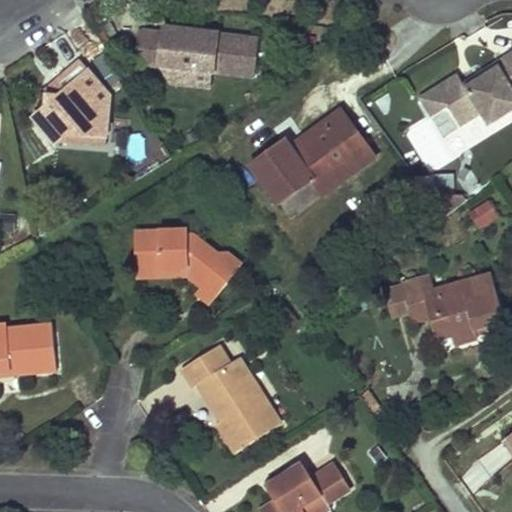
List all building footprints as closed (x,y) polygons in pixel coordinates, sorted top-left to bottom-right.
[(138,64),(255,78),(260,40),(200,33),(165,28),(164,33),(142,31),(138,64)] [(459,75),(422,100),(434,119),(452,108),(465,127),(485,115),(493,126),(511,113),(511,50),(496,61),(499,67),(489,74),(485,68),(476,75),(479,80),(468,88),(464,83),(459,75)] [(496,61),(485,68),(489,74),(499,67),(496,61)] [(48,98),(50,106),(36,116),(55,141),(65,134),(106,138),(110,97),(81,63),(57,83),(65,93),(59,99),(48,98)] [(476,75),(464,83),(468,88),(479,80),(476,75)] [(48,98),(59,99),(65,93),(57,83),(45,94),(48,98)] [(268,157),(252,168),(279,207),(310,186),(314,190),(317,188),(324,198),(345,183),(335,168),(366,147),(342,113),(302,141),(306,147),(294,155),(290,150),(286,144),(277,150),(276,149),(267,155),(268,157)] [(65,134),(55,141),(106,146),(106,138),(65,134)] [(302,141),(290,150),(294,155),(306,147),(302,141)] [(366,147),(335,168),(345,183),(376,161),(366,147)] [(430,201),(444,221),(464,207),(461,202),(435,197),(430,201)] [(488,198),(467,211),(480,229),(500,216),(488,198)] [(190,230),(158,232),(159,242),(137,243),(138,271),(183,269),(183,264),(189,263),(189,274),(204,285),(198,293),(212,304),(244,265),(231,255),(220,256),(196,235),(190,235),(190,230)] [(158,232),(136,234),(137,243),(159,242),(158,232)] [(183,269),(138,271),(138,278),(189,277),(189,274),(189,263),(183,264),(183,269)] [(432,278),(404,286),(412,317),(431,312),(433,319),(439,340),(454,337),(457,346),(481,338),(479,335),(477,329),(507,321),(493,275),(436,292),(432,278)] [(386,292),(394,322),(412,317),(404,286),(386,292)] [(431,312),(412,317),(414,324),(433,319),(431,312)] [(507,321),(477,329),(479,335),(509,325),(507,321)] [(9,324),(0,325),(0,369),(20,368),(21,373),(58,370),(53,324),(9,328),(9,324)] [(220,347),(185,369),(196,387),(200,386),(208,381),(232,416),(223,421),(219,424),(238,453),(283,424),(241,359),(231,364),(220,347)] [(232,416),(208,381),(200,386),(223,421),(232,416)] [(474,489),(511,461),(511,454),(503,443),(462,473),(474,489)] [(304,463),(268,486),(277,500),(281,508),(274,511),(325,511),(332,508),(329,502),(352,487),(336,463),(313,478),(304,463)] [(277,500),(261,511),(274,511),(281,508),(277,500)]
